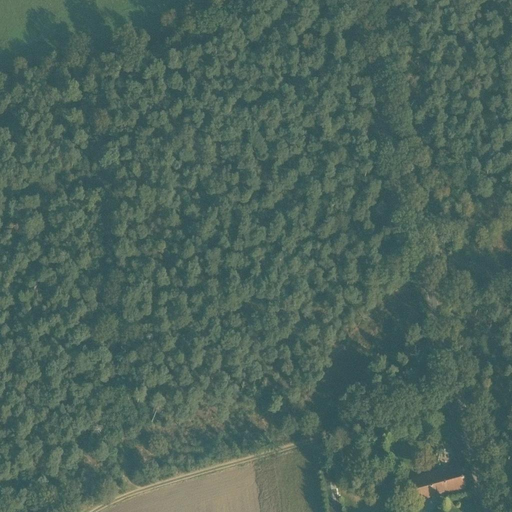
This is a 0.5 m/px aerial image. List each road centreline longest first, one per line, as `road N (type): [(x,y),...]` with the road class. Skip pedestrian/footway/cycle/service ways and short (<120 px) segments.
road 1 (tertiary): [(456,403),(350,0)]
road 2 (unclassified): [(82,511),(109,495),(456,403)]
road 3 (track): [(0,85),(138,52),(241,0)]
